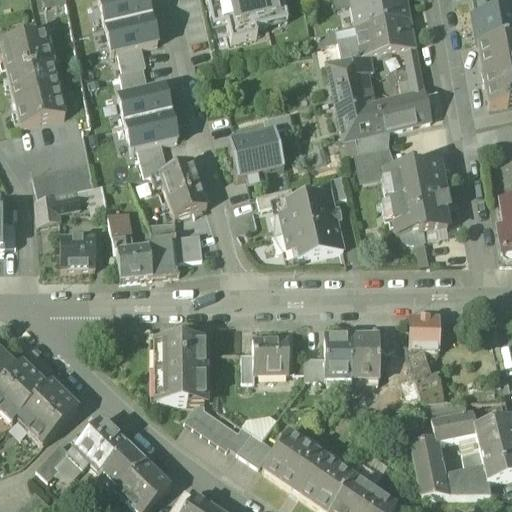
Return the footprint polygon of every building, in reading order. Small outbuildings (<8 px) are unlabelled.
[(63,0),(42,0),(44,9),(65,6),(63,0)] [(97,10),(104,36),(150,25),(143,0),(138,0),(128,3),(103,9),(97,10)] [(126,0),(100,0),(103,9),(128,3),(126,0)] [(203,0),(210,26),(223,22),(230,50),(256,43),(255,36),(287,28),(279,0),(203,0)] [(346,0),(347,2),(353,33),(354,33),(409,26),(404,0),(346,0)] [(471,7),(474,19),(487,16),(485,5),(471,7)] [(472,19),(477,50),(511,43),(511,11),(487,16),(474,19),(472,19)] [(110,64),(116,63),(140,57),(156,53),(150,25),(104,36),(110,64)] [(409,26),(354,33),(353,33),(315,42),(317,54),(320,53),(320,54),(337,50),(337,47),(356,43),(360,65),(369,63),(402,58),(414,56),(409,26)] [(45,40),(0,50),(0,58),(6,83),(51,72),(53,72),(45,40)] [(356,43),(337,47),(337,50),(340,68),(326,71),(330,87),(372,79),(369,63),(360,65),(356,43)] [(511,43),(477,50),(488,113),(511,109),(511,43)] [(414,56),(402,58),(404,69),(417,67),(416,65),(417,65),(415,56),(414,56)] [(116,63),(121,80),(141,75),(144,75),(140,57),(116,63)] [(51,72),(6,83),(19,136),(64,125),(51,72)] [(121,80),(118,81),(123,104),(147,98),(141,75),(121,80)] [(420,84),(398,89),(401,102),(423,97),(420,84)] [(401,102),(353,113),(348,91),(331,93),(343,147),(354,144),(378,140),(388,137),(430,127),(423,97),(401,102)] [(116,106),(123,133),(169,123),(163,95),(147,98),(123,104),(116,106)] [(289,122),(263,129),(265,140),(274,137),(292,133),(289,122)] [(129,160),(136,158),(160,153),(175,149),(169,123),(123,133),(129,160)] [(283,176),(274,137),(265,140),(227,149),(236,185),(236,188),(263,181),(283,176)] [(378,140),(354,144),(358,161),(381,157),(378,140)] [(322,150),(312,152),(316,166),(326,164),(322,150)] [(136,158),(142,186),(150,184),(166,178),(160,153),(136,158)] [(381,157),(358,161),(363,186),(383,181),(383,179),(385,179),(381,157)] [(166,178),(150,184),(153,193),(153,194),(161,191),(173,226),(206,215),(191,170),(166,178)] [(88,171),(31,183),(36,206),(87,196),(93,195),(88,171)] [(438,171),(397,179),(396,177),(385,179),(383,179),(383,181),(395,242),(399,241),(400,245),(403,248),(405,249),(407,250),(411,251),(423,249),(421,240),(446,235),(439,198),(443,197),(438,171)] [(266,190),(263,181),(236,188),(236,185),(224,188),(227,199),(246,195),(266,190)] [(340,183),(329,186),(334,207),(345,205),(340,183)] [(133,200),(153,193),(150,184),(142,186),(129,188),(133,200)] [(93,195),(87,196),(89,206),(91,212),(89,212),(91,223),(106,220),(101,193),(93,195)] [(246,195),(227,199),(229,210),(249,205),(246,195)] [(290,195),(255,203),(258,216),(276,212),(276,211),(293,207),(290,195)] [(87,196),(75,198),(78,209),(89,206),(87,196)] [(75,198),(55,203),(58,220),(79,215),(78,209),(75,198)] [(293,207),(276,211),(276,212),(289,269),(342,257),(335,228),(338,227),(335,216),(332,216),(328,199),(293,207)] [(36,206),(34,207),(36,233),(60,228),(58,220),(55,203),(36,206)] [(511,204),(498,207),(502,232),(496,233),(501,259),(511,256),(511,204)] [(125,221),(107,225),(113,257),(115,257),(132,255),(125,221)] [(15,230),(3,230),(3,255),(15,255),(15,230)] [(174,230),(147,232),(152,245),(174,243),(174,230)] [(174,243),(177,269),(201,267),(198,242),(174,243)] [(93,243),(60,243),(60,276),(94,276),(93,243)] [(174,243),(152,245),(145,254),(147,253),(151,284),(178,281),(177,269),(174,243)] [(132,255),(115,257),(119,288),(151,284),(147,253),(145,254),(132,255)] [(437,325),(410,324),(409,358),(418,359),(437,359),(437,325)] [(339,345),(339,347),(324,347),(324,366),(324,387),(350,387),(350,345),(339,345)] [(361,347),(361,345),(350,345),(350,387),(378,386),(378,346),(361,347)] [(287,346),(252,346),(252,362),(252,381),(253,381),(287,380),(287,346)] [(185,351),(185,347),(155,348),(156,411),(185,411),(185,406),(203,406),(203,351),(185,351)] [(0,391),(16,374),(0,358),(0,391)] [(418,359),(409,358),(404,359),(413,386),(413,387),(425,383),(418,359)] [(252,362),(240,362),(240,388),(253,388),(253,381),(252,381),(252,362)] [(324,366),(303,366),(304,387),(324,387),(324,366)] [(79,416),(50,388),(44,393),(20,370),(16,374),(0,391),(0,420),(4,416),(18,429),(27,419),(38,429),(27,440),(42,455),(79,416)] [(425,383),(413,387),(421,412),(441,411),(436,381),(425,383)] [(413,386),(402,389),(409,412),(421,412),(413,387),(413,386)] [(461,410),(443,411),(446,426),(463,423),(461,410)] [(441,411),(421,412),(426,431),(430,431),(430,430),(446,426),(443,411),(441,411)] [(237,440),(203,417),(203,412),(194,412),(183,428),(225,457),(227,454),(237,440)] [(500,413),(475,419),(476,420),(470,422),(474,434),(504,427),(500,413)] [(446,426),(430,430),(430,431),(433,446),(435,446),(436,451),(474,443),(472,435),(474,434),(470,422),(446,426)] [(126,452),(99,426),(71,456),(68,459),(84,474),(87,470),(98,481),(102,477),(126,452)] [(474,434),(472,435),(474,443),(477,454),(481,469),(483,477),(486,491),(488,490),(511,483),(511,438),(509,426),(474,434)] [(433,446),(420,448),(416,432),(400,436),(403,452),(409,451),(420,504),(447,504),(443,486),(436,451),(435,446),(433,446)] [(251,441),(241,434),(237,440),(227,454),(236,460),(251,441)] [(251,441),(236,460),(246,467),(261,447),(251,441)] [(332,511),(351,485),(286,441),(261,477),(312,511),(332,511)] [(261,447),(246,467),(258,475),(271,454),(261,447)] [(59,451),(35,477),(47,488),(58,477),(54,474),(68,459),(59,451)] [(126,452),(102,477),(119,494),(143,469),(126,452)] [(477,454),(469,455),(461,457),(462,464),(468,463),(470,471),(481,469),(477,454)] [(119,494),(115,500),(127,511),(151,511),(169,494),(143,469),(119,494)] [(375,481),(361,471),(352,485),(365,494),(375,481)] [(483,477),(443,486),(447,504),(489,503),(488,490),(486,491),(483,477)] [(351,485),(332,511),(391,511),(365,494),(352,485),(351,485)] [(102,511),(107,507),(90,490),(79,502),(89,511),(102,511)] [(48,511),(34,498),(20,511),(48,511)] [(205,511),(193,503),(186,511),(205,511)]
